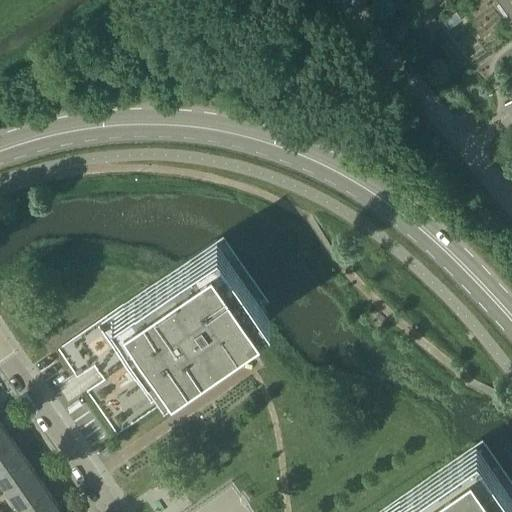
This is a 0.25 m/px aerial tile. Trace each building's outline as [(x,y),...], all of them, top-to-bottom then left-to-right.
[(413,7),(413,8),(423,20),(421,23),(430,33),(435,29),(440,25),(420,1),(415,5),(414,5),(414,6),(413,7)] [(511,95),(503,103),(511,113),(511,95)] [(86,389),(117,434),(230,356),(224,347),(269,316),(222,234),(58,348),(76,375),(94,363),(98,369),(103,377),(86,389)] [(0,442),(10,436),(0,421),(0,442)] [(0,468),(22,454),(10,436),(0,442),(0,468)] [(511,511),(511,496),(475,443),(375,511),(511,511)] [(0,481),(6,490),(34,471),(22,454),(0,468),(0,481)] [(18,508),(46,489),(34,471),(6,490),(18,508)] [(21,511),(49,511),(58,506),(46,489),(18,508),(21,511)]
